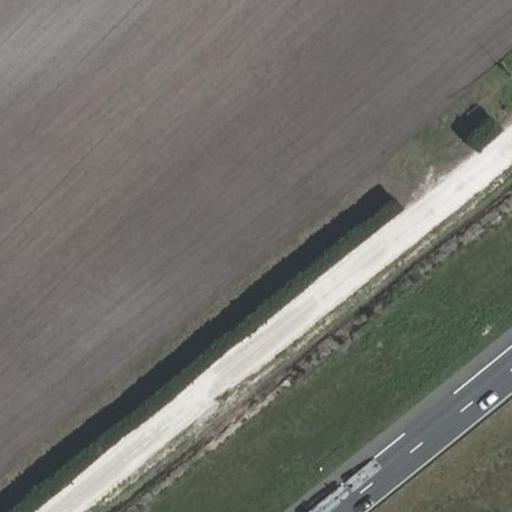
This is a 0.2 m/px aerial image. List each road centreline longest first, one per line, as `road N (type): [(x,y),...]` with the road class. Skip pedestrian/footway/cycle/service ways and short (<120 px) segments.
road 1 (track): [(511,145),(62,511)]
road 2 (motorway): [(511,369),(339,511)]
